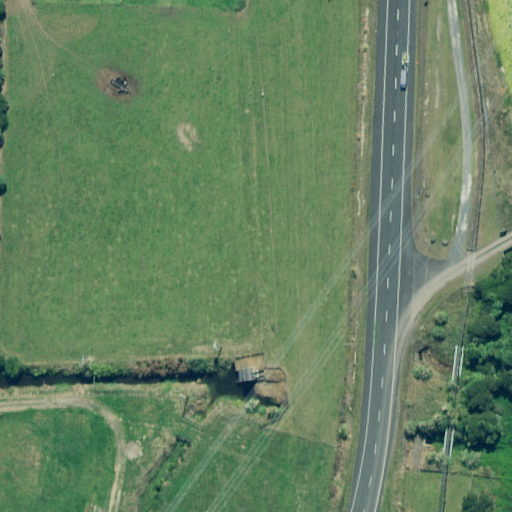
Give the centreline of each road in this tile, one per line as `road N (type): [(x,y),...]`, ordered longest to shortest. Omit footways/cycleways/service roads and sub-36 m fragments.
road 1 (tertiary): [(397,0),(383,363),(363,511)]
road 2 (track): [(448,264),(465,187),(451,0)]
